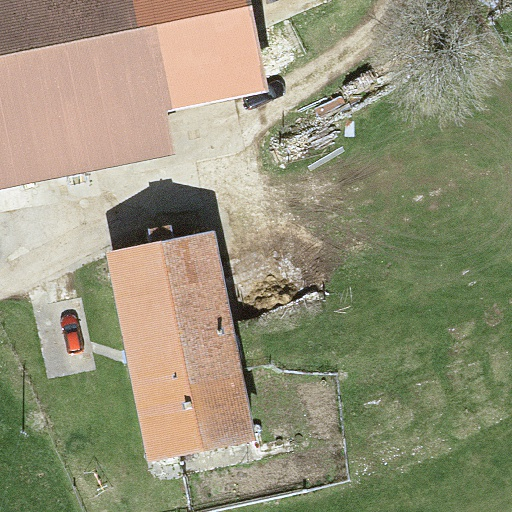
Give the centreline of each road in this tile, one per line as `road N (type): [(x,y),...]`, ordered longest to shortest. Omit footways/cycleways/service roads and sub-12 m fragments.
road 1 (unclassified): [(0,280),(99,230),(215,146)]
road 2 (track): [(401,0),(369,35),(215,146)]
